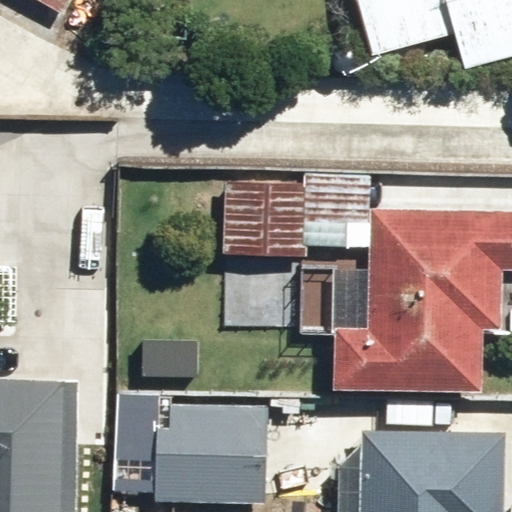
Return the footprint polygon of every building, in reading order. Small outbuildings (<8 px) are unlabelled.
[(51,0),(68,9),(73,0),(51,0)] [(455,26),(467,68),(511,56),(511,0),(358,0),(372,48),(455,26)] [(227,327),(340,329),(339,384),(487,386),(488,328),(504,328),(505,268),(511,268),(511,204),(490,204),(372,203),(372,169),(307,168),(307,177),(224,176),(223,256),(312,257),(312,241),(372,242),(372,267),(301,265),(301,293),(263,293),(263,303),(227,303),(227,327)] [(144,336),(143,372),(196,372),(196,336),(144,336)] [(0,511),(57,511),(60,379),(0,377),(0,511)] [(269,400),(173,398),(173,422),(161,422),(159,499),(267,502),(269,400)] [(338,460),(336,511),(506,511),(509,424),(364,419),(363,438),(338,460)]
